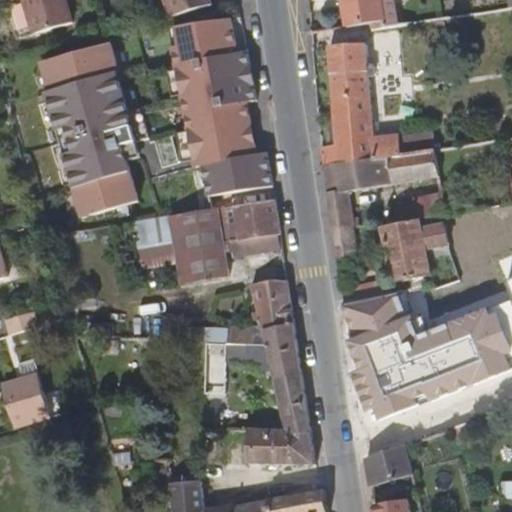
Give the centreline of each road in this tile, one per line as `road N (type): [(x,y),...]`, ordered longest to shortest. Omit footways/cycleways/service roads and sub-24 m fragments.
road 1 (tertiary): [(274,0),(342,451)]
road 2 (residential): [(511,379),(342,451)]
